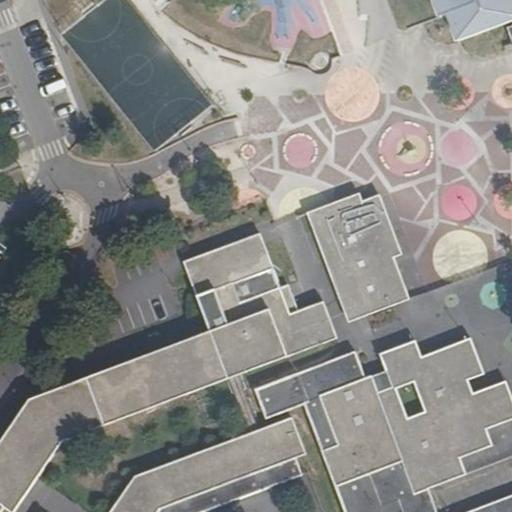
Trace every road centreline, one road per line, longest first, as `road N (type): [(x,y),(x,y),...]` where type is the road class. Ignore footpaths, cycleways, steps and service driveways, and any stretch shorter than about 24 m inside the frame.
road 1 (unknown): [(98,178),(102,237),(0,395)]
road 2 (residential): [(246,126),(306,119),(351,99),(377,57),(374,0)]
road 3 (unclassified): [(62,177),(141,172),(246,126)]
road 4 (residential): [(0,12),(62,177)]
